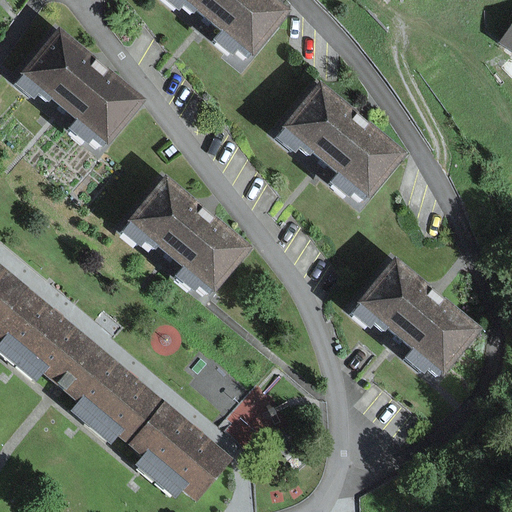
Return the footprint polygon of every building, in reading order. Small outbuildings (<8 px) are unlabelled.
[(273,0),(179,0),(260,64),(297,19),(273,0)] [(511,31),(500,48),(511,56),(511,31)] [(53,41),(19,84),(108,153),(142,110),(53,41)] [(323,100),(291,140),(374,206),(406,166),(323,100)] [(158,188),(124,233),(213,300),(247,255),(158,188)] [(385,269),(350,312),(432,378),(467,334),(385,269)] [(0,326),(26,296),(0,274),(0,326)] [(0,326),(0,339),(57,386),(89,348),(26,296),(0,326)] [(57,386),(131,447),(163,409),(89,348),(57,386)] [(131,447),(199,503),(230,465),(163,409),(131,447)]
